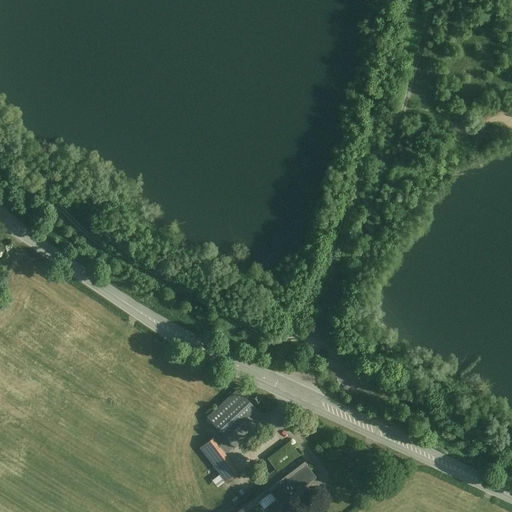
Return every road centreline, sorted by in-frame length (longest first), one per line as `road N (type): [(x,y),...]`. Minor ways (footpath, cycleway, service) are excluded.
road 1 (secondary): [(0,214),(153,322),(511,496)]
road 2 (track): [(293,392),(383,183),(430,0)]
